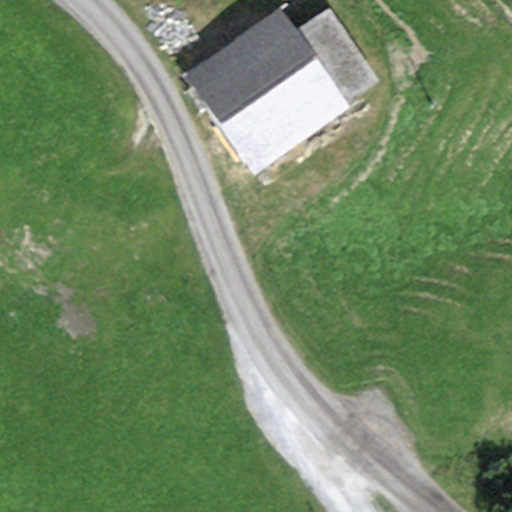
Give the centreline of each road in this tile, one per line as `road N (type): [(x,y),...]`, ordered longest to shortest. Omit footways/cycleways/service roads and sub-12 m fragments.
road 1 (residential): [(85,0),(155,89),(296,426),(355,511)]
road 2 (track): [(296,426),(429,511)]
